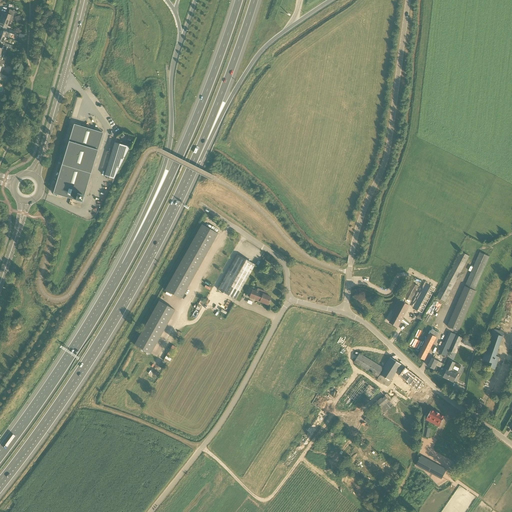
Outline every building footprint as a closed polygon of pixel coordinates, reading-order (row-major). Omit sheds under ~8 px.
[(0,17),(9,21),(12,22),(16,12),(10,10),(8,14),(2,12),(0,17)] [(7,26),(9,21),(0,17),(0,18),(0,23),(4,25),(3,28),(9,30),(11,30),(12,27),(7,26)] [(8,32),(7,32),(0,29),(0,35),(5,37),(8,39),(10,33),(13,34),(14,32),(11,30),(9,30),(8,32)] [(8,39),(5,37),(0,35),(0,41),(4,43),(5,41),(6,41),(8,40),(8,39)] [(74,124),(71,134),(53,193),(82,202),(103,133),(74,124)] [(218,233),(202,225),(165,290),(181,299),(218,233)] [(461,331),(477,290),(476,290),(489,255),(478,251),(450,327),(461,331)] [(235,300),(255,264),(237,255),(218,290),(235,300)] [(427,284),(413,308),(433,320),(446,295),(427,284)] [(249,289),(246,296),(268,305),(271,297),(263,294),(252,290),(249,289)] [(409,306),(408,305),(398,300),(392,311),(396,312),(390,323),(398,327),(409,306)] [(159,301),(135,345),(150,354),(175,310),(159,301)] [(439,333),(432,329),(418,357),(424,360),(439,333)] [(439,353),(446,356),(456,335),(449,332),(444,343),(443,342),(439,353)] [(495,370),(498,362),(499,357),(496,356),(503,336),(492,333),(483,360),(488,362),(486,367),(495,370)] [(449,351),(454,353),(461,337),(456,335),(449,351)] [(477,349),(479,344),(465,339),(463,344),(477,349)] [(379,377),(378,379),(388,384),(402,364),(390,357),(384,368),(360,354),(354,362),(379,377)] [(431,357),(427,366),(434,369),(436,366),(441,368),(443,363),(431,357)] [(444,377),(453,382),(457,374),(459,372),(453,369),(456,363),(450,361),(446,369),(447,370),(444,377)] [(343,375),(347,369),(340,364),(336,370),(343,375)] [(405,368),(399,376),(416,390),(423,382),(405,368)] [(371,398),(377,390),(362,378),(343,402),(350,408),(363,392),(371,398)] [(378,407),(391,407),(391,395),(386,395),(386,398),(378,398),(378,407)] [(435,424),(436,422),(441,424),(445,417),(439,414),(440,414),(437,412),(431,410),(427,417),(428,417),(426,420),(435,424)] [(421,456),(416,465),(417,466),(442,479),(444,476),(447,470),(421,456)]
